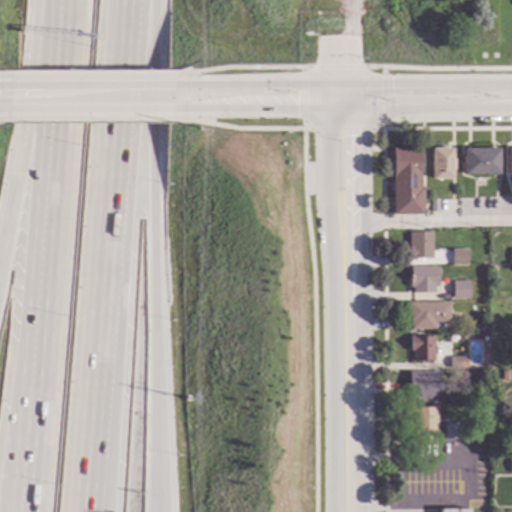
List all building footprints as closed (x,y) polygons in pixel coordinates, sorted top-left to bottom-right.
[(419,187),(421,187),(421,215),(391,215),(391,149),(419,149),(419,187)] [(450,179),(430,179),(430,149),(450,149),(450,179)] [(497,174),(461,175),(461,150),(496,150),(497,174)] [(437,200),(437,212),(429,212),(429,200),(437,200)] [(430,259),(412,259),(412,261),(407,261),(407,233),(430,233),(430,259)] [(466,264),(451,264),(451,250),(466,250),(466,264)] [(437,288),(432,288),(432,294),(410,294),(410,288),(407,288),(407,276),(409,276),(409,268),(437,268),(437,288)] [(468,299),(451,299),(451,282),(468,282),(468,299)] [(448,322),(433,322),(433,330),(409,330),(409,322),(407,322),(407,303),(448,303),(448,322)] [(432,343),(439,343),(439,355),(432,355),(432,362),(410,362),(410,352),(408,352),(408,337),(432,337),(432,343)] [(465,369),(447,369),(448,357),(465,357),(465,369)] [(438,395),(431,395),(431,402),(417,402),(417,395),(407,395),(406,372),(438,372),(438,395)] [(433,419),(435,419),(435,427),(433,427),(433,434),(431,434),(431,433),(412,433),(412,434),(410,434),(410,407),(413,407),(413,408),(430,408),(430,407),(433,407),(433,419)] [(457,440),(442,440),(442,424),(457,424),(457,440)]
